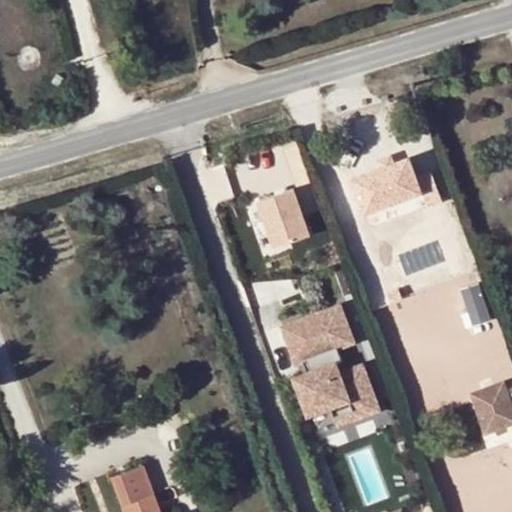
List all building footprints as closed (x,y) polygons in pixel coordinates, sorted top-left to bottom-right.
[(402,174),(432,164),(417,121),(387,131),(402,174)] [(276,246),(310,233),(294,187),(260,200),(276,246)] [(341,305),(283,326),(297,363),(303,360),(308,359),(312,370),(308,372),(295,377),(309,414),(330,406),(337,425),(379,409),(363,364),(340,372),(337,363),(343,360),(338,348),(354,342),(341,305)] [(308,359),(303,360),(308,372),(312,370),(308,359)] [(507,393),(503,383),(469,397),(473,406),(507,393)] [(473,406),(484,434),(511,422),(511,390),(507,393),(473,406)] [(123,505),(156,493),(145,464),(113,476),(123,505)] [(162,511),(156,493),(123,505),(126,511),(162,511)] [(417,506),(419,511),(432,511),(428,501),(417,506)]
